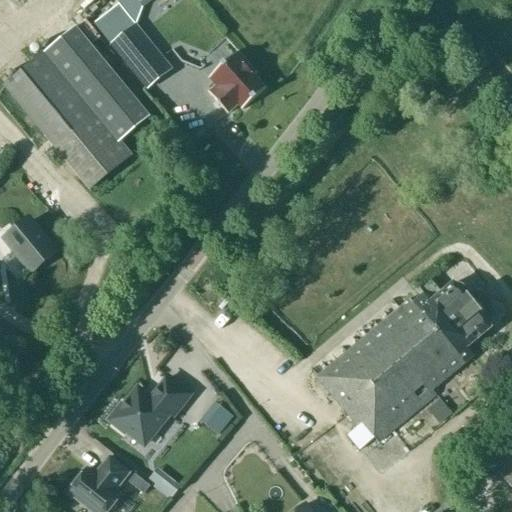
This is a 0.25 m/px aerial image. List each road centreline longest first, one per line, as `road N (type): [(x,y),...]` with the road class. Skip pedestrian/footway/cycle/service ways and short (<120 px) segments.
road 1 (unclassified): [(153,310),(363,54),(398,0)]
road 2 (unclassified): [(0,504),(153,310)]
road 3 (unknown): [(153,310),(0,144)]
road 4 (unclassified): [(153,310),(260,434)]
